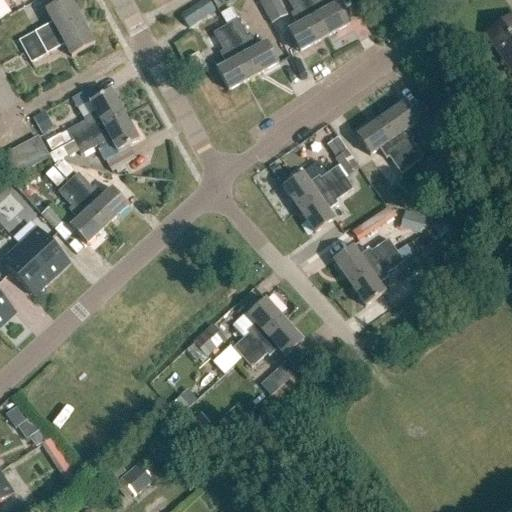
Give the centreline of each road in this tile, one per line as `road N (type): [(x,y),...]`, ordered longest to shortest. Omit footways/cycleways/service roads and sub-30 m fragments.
road 1 (residential): [(0,388),(218,181)]
road 2 (residential): [(218,181),(415,40),(445,0)]
road 3 (residential): [(356,348),(225,204),(218,181)]
road 4 (residential): [(218,181),(119,0)]
